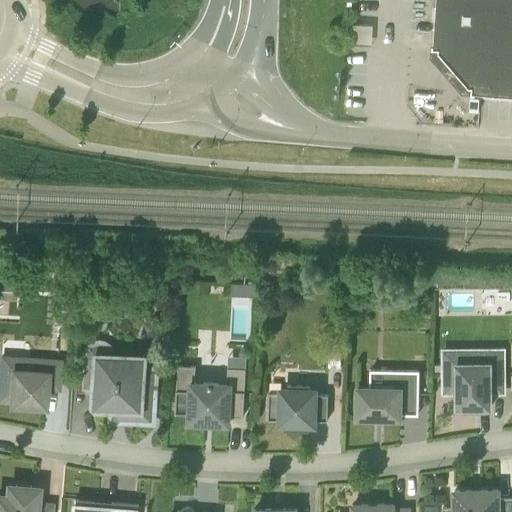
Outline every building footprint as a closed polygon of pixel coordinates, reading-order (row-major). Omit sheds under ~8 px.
[(511,0),(436,0),(436,4),(435,3),(435,5),(436,5),(435,25),(434,24),(434,26),(435,26),(434,44),(432,47),(439,48),(439,51),(453,68),(469,86),(472,86),(472,93),(475,93),(475,92),(490,93),(493,94),(495,94),(511,94),(511,0)] [(114,417),(150,419),(153,372),(141,372),(142,360),(112,358),(111,353),(108,349),(104,346),(96,346),(90,350),(87,355),(86,386),(97,387),(97,393),(92,397),(92,404),(96,409),(104,409),(109,405),(115,405),(114,417)] [(490,392),(504,392),(503,351),(443,351),(443,393),(457,393),(457,407),(461,407),(461,412),(477,412),(477,407),(490,407),(490,392)] [(1,354),(0,370),(0,375),(0,384),(13,386),(11,403),(44,405),(46,381),(59,382),(60,358),(1,354)] [(178,365),(176,389),(175,413),(189,414),(189,422),(205,422),(205,419),(213,419),(213,423),(229,424),(229,415),(243,416),(246,369),(228,368),(227,383),(195,382),(196,366),(178,365)] [(358,388),(358,393),(355,393),(354,410),(357,410),(357,417),(400,418),(400,403),(418,404),(419,371),(370,370),(370,388),(358,388)] [(282,389),(282,392),(269,392),(268,419),(281,419),(281,422),(286,422),(286,427),(308,427),(309,420),(327,420),(328,394),(314,394),(314,391),(309,390),(310,386),(287,385),(287,389),(282,389)] [(48,511),(49,510),(35,509),(36,488),(30,487),(30,485),(15,484),(14,486),(8,486),(7,496),(0,495),(0,511),(48,511)] [(454,507),(443,507),(442,511),(511,511),(511,496),(498,497),(498,490),(480,490),(480,491),(472,491),(472,490),(454,490),(454,507)] [(137,511),(138,504),(99,501),(99,500),(74,498),(72,511),(137,511)] [(394,508),(394,503),(385,503),(385,504),(377,504),(377,507),(369,507),(369,504),(361,504),(352,504),(352,511),(408,511),(409,508),(394,509),(394,508)]
